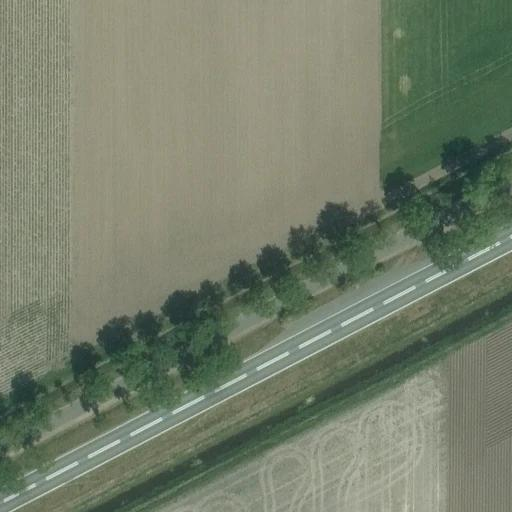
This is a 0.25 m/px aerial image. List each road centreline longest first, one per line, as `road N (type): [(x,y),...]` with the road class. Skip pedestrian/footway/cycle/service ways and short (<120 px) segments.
road 1 (trunk): [(0,505),(511,237)]
road 2 (unclassified): [(0,453),(511,189)]
